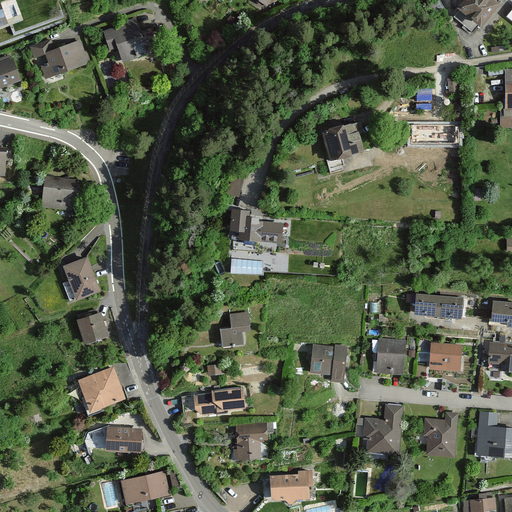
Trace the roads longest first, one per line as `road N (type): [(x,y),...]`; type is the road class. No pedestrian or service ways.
road 1 (tertiary): [(334,0),(257,33),(182,103),(155,182),(143,321),(131,338)]
road 2 (unknown): [(250,201),(281,137),(334,90),(424,66),(511,57)]
road 3 (residential): [(0,119),(53,130),(102,169),(131,338)]
road 4 (tertiary): [(131,338),(158,408),(218,511)]
